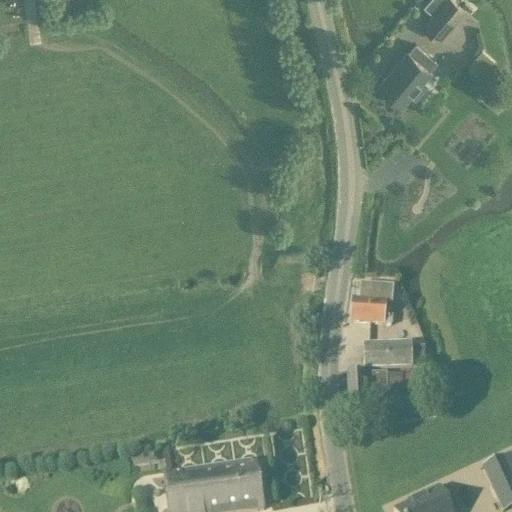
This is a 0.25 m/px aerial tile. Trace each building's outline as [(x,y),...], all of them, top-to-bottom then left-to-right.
[(68,0),(55,0),(57,9),(69,8),(68,0)] [(438,40),(464,10),(452,0),(446,0),(423,27),(438,40)] [(407,51),(378,85),(401,105),(410,94),(415,99),(426,85),(422,81),(430,70),(422,63),(428,55),(415,44),(408,52),(407,51)] [(353,301),(351,324),(383,327),(384,326),(390,327),(391,321),(384,320),(385,305),(392,305),(393,288),(361,285),(359,301),(353,301)] [(411,345),(363,347),(364,371),(424,369),(424,348),(411,349),(411,345)] [(348,404),(366,404),(366,395),(386,395),(403,394),(403,391),(419,390),(418,372),(402,372),(403,376),(365,377),(347,377),(348,404)] [(511,474),(505,459),(483,470),(491,488),(495,486),(500,497),(496,499),(502,511),(506,511),(511,509),(511,474)] [(168,511),(263,511),(256,464),(163,478),(168,511)] [(409,507),(398,511),(449,511),(439,490),(408,504),(409,507)]
